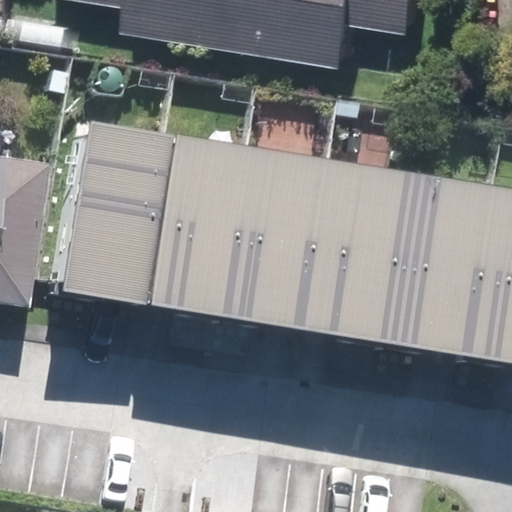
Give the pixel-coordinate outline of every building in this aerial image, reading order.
[(423,0),(133,0),(140,1),(135,27),(350,62),(356,22),(419,32),(423,0)] [(136,303),(165,133),(78,118),(51,288),(136,303)] [(52,131),(0,122),(0,324),(22,328),(52,131)] [(217,315),(244,146),(165,133),(136,303),(217,315)] [(301,329),(327,158),(244,146),(217,315),(301,329)] [(384,341),(411,172),(327,158),(301,329),(384,341)] [(466,354),(493,185),(411,172),(384,341),(466,354)] [(511,362),(511,188),(493,185),(466,355),(511,362)] [(33,421),(0,417),(0,491),(26,494),(33,421)]
